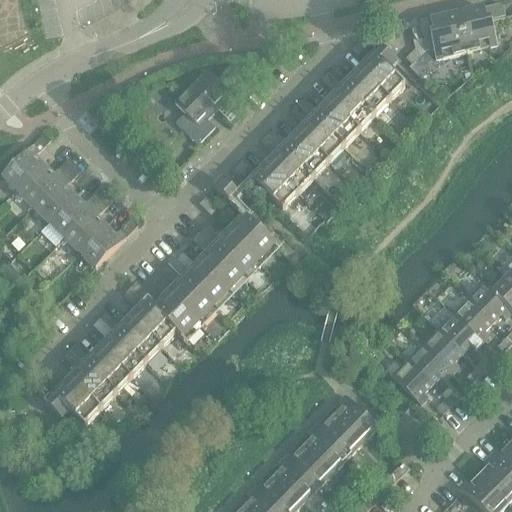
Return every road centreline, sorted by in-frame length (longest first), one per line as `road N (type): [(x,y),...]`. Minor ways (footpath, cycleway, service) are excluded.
road 1 (residential): [(159,224),(327,50),(318,2)]
road 2 (residential): [(32,383),(109,302),(115,275),(159,224)]
road 3 (residential): [(159,224),(40,83)]
road 4 (residential): [(400,511),(511,397)]
